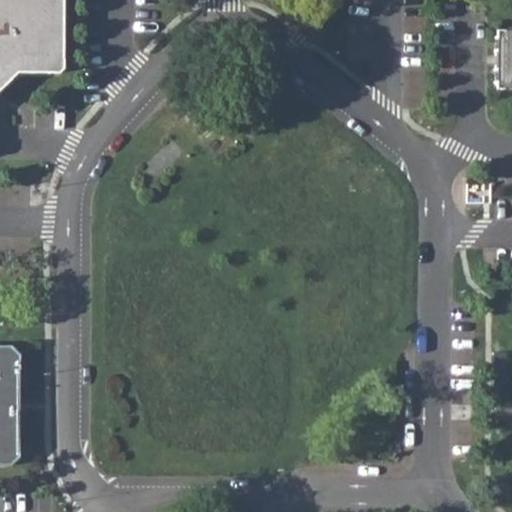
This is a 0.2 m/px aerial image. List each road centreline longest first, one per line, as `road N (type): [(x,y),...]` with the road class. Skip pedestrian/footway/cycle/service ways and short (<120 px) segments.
road 1 (residential): [(95,499),(73,468),(67,440),(72,191),(84,156),(163,62),(224,23),(255,27),(278,44),(430,177),(439,212),(436,449),(423,486)]
road 2 (residential): [(286,500),(95,499)]
road 3 (residential): [(423,486),(381,497),(286,500)]
